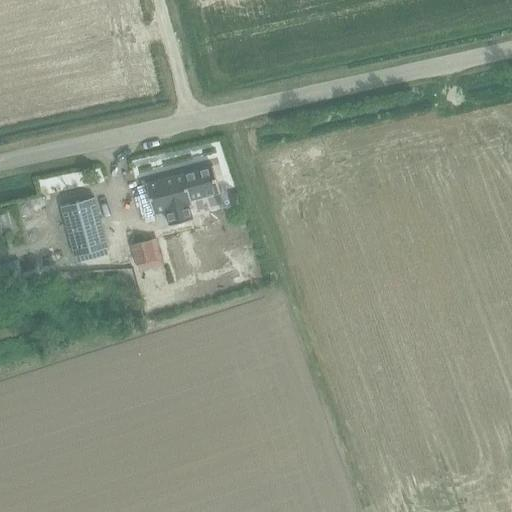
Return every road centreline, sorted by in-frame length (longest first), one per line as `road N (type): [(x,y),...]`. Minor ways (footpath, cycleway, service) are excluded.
road 1 (unclassified): [(192,124),(511,54)]
road 2 (unclassified): [(0,167),(192,124)]
road 3 (unclassified): [(192,124),(161,0)]
